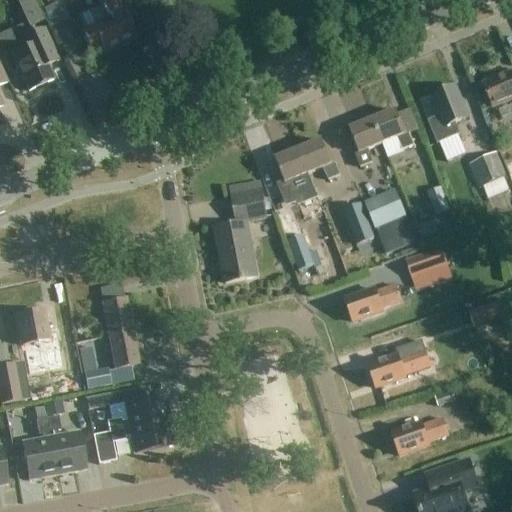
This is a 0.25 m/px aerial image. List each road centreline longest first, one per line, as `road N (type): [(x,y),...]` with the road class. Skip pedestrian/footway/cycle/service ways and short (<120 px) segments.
road 1 (tertiary): [(149,130),(470,0)]
road 2 (residential): [(368,511),(304,331),(274,318),(195,335)]
road 3 (residential): [(36,511),(213,478)]
road 4 (residential): [(0,269),(175,235)]
road 5 (tertiary): [(0,191),(149,130)]
road 6 (residential): [(213,478),(216,444),(195,335)]
